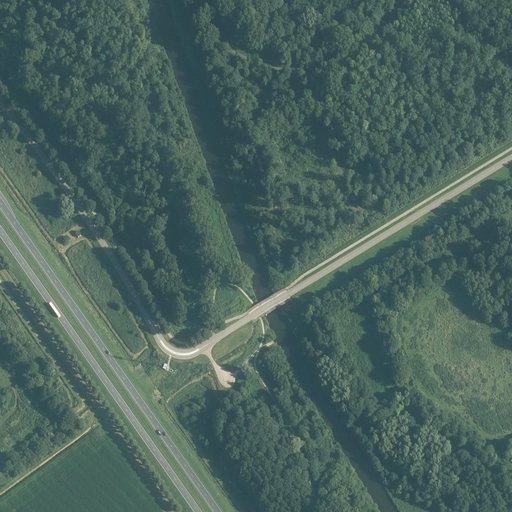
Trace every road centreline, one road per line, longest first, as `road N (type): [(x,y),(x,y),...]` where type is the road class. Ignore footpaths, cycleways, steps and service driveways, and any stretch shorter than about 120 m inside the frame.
road 1 (trunk): [(217,511),(0,203)]
road 2 (trunk): [(0,232),(197,511)]
road 3 (secondary): [(249,316),(511,155)]
road 4 (secondary): [(156,336),(90,224),(0,102)]
road 5 (unclassified): [(407,0),(345,68),(307,81),(231,56),(193,0)]
